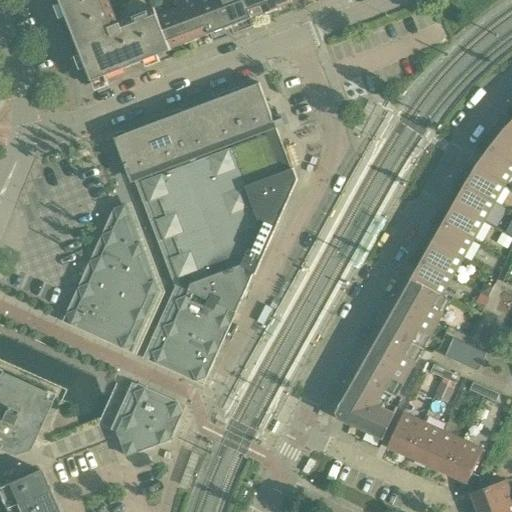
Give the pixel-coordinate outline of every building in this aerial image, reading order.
[(157,15),(154,8),(118,22),(109,0),(59,0),(66,17),(67,17),(92,82),(105,77),(107,82),(109,82),(107,76),(171,51),(170,48),(157,15)] [(198,0),(178,8),(190,40),(210,33),(198,0)] [(220,0),(197,0),(198,0),(210,33),(230,25),(220,0)] [(250,17),(243,0),(220,0),(230,25),(250,17)] [(271,9),(267,0),(243,0),(250,17),(271,9)] [(267,0),(271,9),(291,2),(289,0),(267,0)] [(170,48),(190,40),(178,8),(157,15),(170,48)] [(282,126),(280,122),(274,124),(259,83),(239,91),(239,92),(115,139),(130,178),(140,174),(145,188),(183,288),(153,354),(157,363),(196,381),(207,377),(253,275),(255,277),(298,180),(293,169),(291,170),(275,128),(282,126)] [(489,134),(484,141),(511,164),(511,134),(506,129),(497,139),(489,134)] [(486,154),(479,165),(507,184),(511,177),(511,164),(484,141),(478,148),(486,154)] [(462,172),(458,180),(496,202),(498,198),(507,184),(479,165),(471,176),(462,172)] [(462,193),(455,204),(485,221),(496,202),(458,180),(453,188),(462,193)] [(440,210),(436,218),(474,240),(485,221),(455,204),(449,215),(440,210)] [(71,325),(124,348),(134,345),(157,292),(125,206),(114,210),(67,314),(71,325)] [(440,231),(434,242),(463,259),(474,240),(436,218),(431,226),(440,231)] [(502,233),(496,243),(506,249),(511,239),(502,233)] [(419,248),(414,255),(452,278),(463,259),(434,242),(428,253),(419,248)] [(452,278),(414,255),(409,263),(417,269),(336,413),(339,420),(383,440),(398,408),(389,403),(392,397),(395,398),(450,301),(442,297),(452,278)] [(483,283),(479,293),(489,297),(493,287),(483,283)] [(447,354),(480,369),(488,351),(455,336),(447,354)] [(431,372),(444,378),(447,371),(434,365),(431,372)] [(447,371),(444,378),(456,384),(459,377),(447,371)] [(0,450),(11,455),(27,450),(53,394),(42,389),(41,391),(0,372),(0,450)] [(444,378),(436,396),(448,402),(456,384),(444,378)] [(469,390),(483,396),(486,388),(473,382),(469,390)] [(486,388),(483,396),(496,402),(499,394),(486,388)] [(117,433),(126,458),(170,441),(182,415),(178,404),(145,389),(135,393),(117,433)] [(388,447),(408,456),(423,423),(403,414),(388,447)] [(408,456),(428,465),(443,432),(423,423),(408,456)] [(428,465),(447,474),(463,441),(443,432),(428,465)] [(447,474),(467,483),(479,477),(472,474),(483,450),(463,441),(447,474)] [(0,486),(0,501),(3,509),(48,490),(39,470),(0,486)] [(467,483),(478,511),(484,511),(511,501),(511,495),(506,480),(483,489),(479,477),(467,483)] [(3,509),(4,511),(47,511),(56,508),(48,490),(3,509)] [(511,511),(511,501),(484,511),(511,511)]
